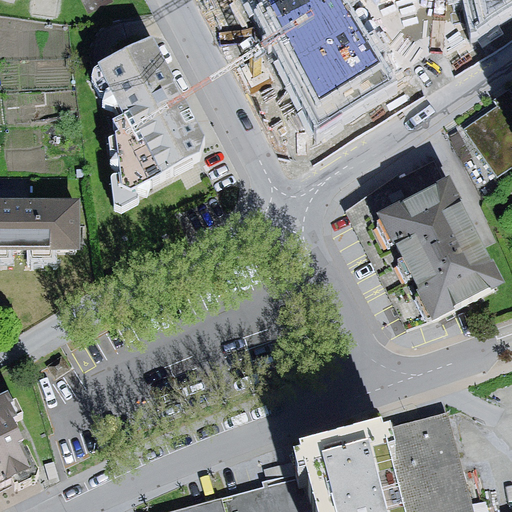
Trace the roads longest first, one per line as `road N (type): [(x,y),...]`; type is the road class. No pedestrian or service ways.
road 1 (residential): [(368,376),(317,409),(196,451),(60,511)]
road 2 (residential): [(0,360),(285,211)]
road 3 (residential): [(285,211),(511,58)]
road 4 (residential): [(173,0),(285,211)]
road 5 (residential): [(285,211),(368,376)]
road 6 (residential): [(511,343),(423,373),(368,376)]
